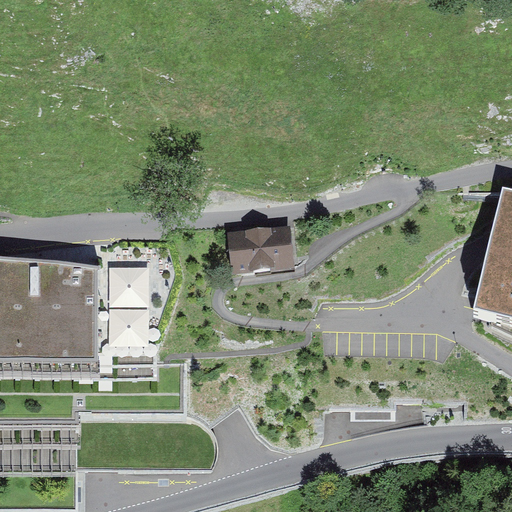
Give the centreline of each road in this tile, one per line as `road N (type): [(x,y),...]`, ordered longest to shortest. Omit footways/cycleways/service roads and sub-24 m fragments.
road 1 (tertiary): [(511,171),(0,235)]
road 2 (unclassified): [(511,436),(323,458),(150,511)]
